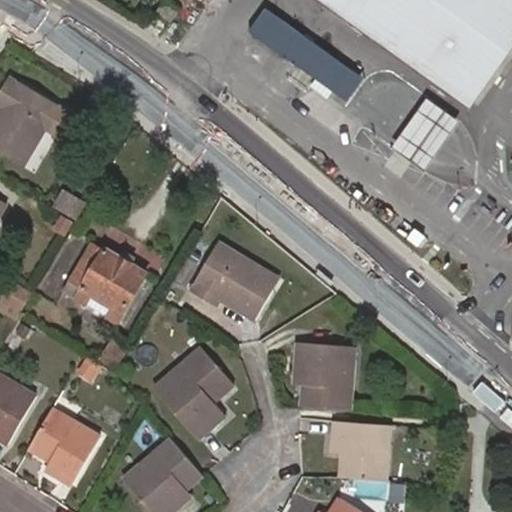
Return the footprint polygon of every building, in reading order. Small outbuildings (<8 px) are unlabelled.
[(172,0),(167,0),(159,12),(172,22),(183,8),(172,0)] [(511,0),(322,0),(473,108),(511,55),(511,0)] [(265,7),(248,31),(267,46),(285,21),(265,7)] [(302,34),(285,21),(267,46),(284,58),(302,34)] [(315,44),(302,34),(284,58),(298,68),(315,44)] [(334,57),(315,44),(298,68),(317,81),(334,57)] [(22,145),(33,152),(48,128),(66,139),(81,116),(61,106),(13,76),(0,97),(0,106),(3,108),(8,112),(0,125),(0,151),(13,159),(22,145)] [(464,122),(429,97),(394,148),(427,171),(464,122)] [(0,125),(8,112),(3,108),(0,112),(0,125)] [(25,166),(33,152),(22,145),(13,159),(25,166)] [(0,223),(10,207),(0,201),(0,223)] [(261,277),(268,266),(219,236),(190,285),(218,303),(222,296),(225,290),(246,303),(242,308),(256,315),(274,285),(261,277)] [(94,245),(67,292),(119,325),(148,275),(107,251),(106,252),(94,245)] [(281,274),(268,266),(261,277),(274,285),(281,274)] [(0,281),(0,298),(18,310),(28,293),(3,277),(0,281)] [(225,290),(222,296),(242,308),(246,303),(225,290)] [(0,308),(14,317),(18,310),(0,298),(0,308)] [(308,407),(355,411),(359,349),(300,344),(298,376),(309,376),(309,386),(308,407)] [(207,351),(188,366),(192,371),(211,356),(207,351)] [(92,382),(101,364),(83,356),(75,373),(92,382)] [(192,371),(188,366),(159,389),(201,440),(230,418),(218,403),(214,398),(220,395),(224,399),(237,388),(211,356),(192,371)] [(0,373),(0,440),(7,445),(36,395),(0,373)] [(309,376),(298,376),(298,385),(309,386),(309,376)] [(214,398),(218,403),(224,399),(220,395),(214,398)] [(102,437),(56,410),(32,448),(47,458),(50,454),(56,458),(54,462),(48,471),(73,487),(102,437)] [(393,484),(397,427),(342,423),(340,455),(349,456),(354,456),(353,462),(348,463),(347,480),(393,484)] [(189,491),(205,478),(177,442),(128,481),(152,511),(180,511),(189,505),(182,497),(189,491)] [(47,458),(54,462),(56,458),(50,454),(47,458)] [(196,500),(189,491),(182,497),(189,505),(196,500)] [(364,511),(341,499),(333,511),(364,511)]
